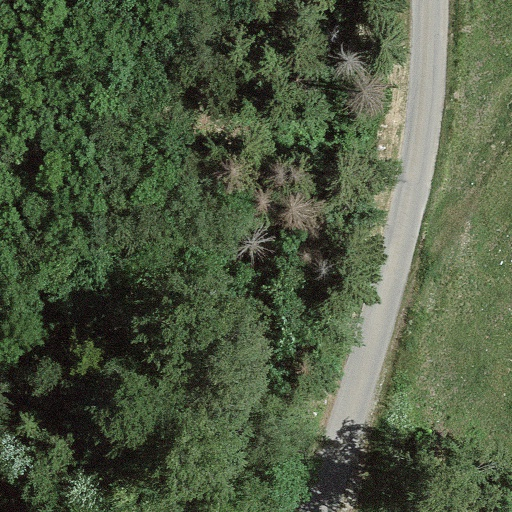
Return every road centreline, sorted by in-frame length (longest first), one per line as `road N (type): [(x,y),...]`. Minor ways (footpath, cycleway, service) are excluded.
road 1 (unclassified): [(428,0),(418,169),(322,511)]
road 2 (track): [(391,287),(511,97)]
